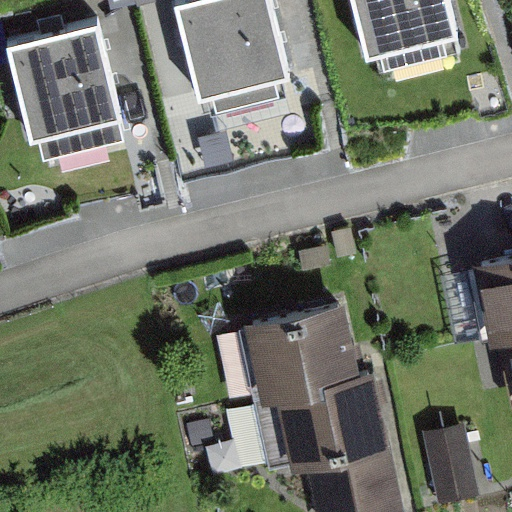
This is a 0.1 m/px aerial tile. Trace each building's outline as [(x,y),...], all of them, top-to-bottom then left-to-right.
[(177,0),(199,94),(214,90),(217,104),(281,88),(278,75),(292,72),(275,0),(177,0)] [(453,0),(354,0),(368,53),(376,51),(381,69),(462,49),(457,30),(461,29),(453,0)] [(99,14),(7,37),(32,135),(40,133),(44,151),(126,130),(121,112),(124,111),(99,14)] [(511,250),(481,258),(499,337),(511,334),(511,250)] [(356,303),(249,322),(274,464),(315,456),(324,511),(368,511),(410,505),(386,365),(367,368),(356,303)] [(467,423),(431,432),(446,492),(482,483),(467,423)]
